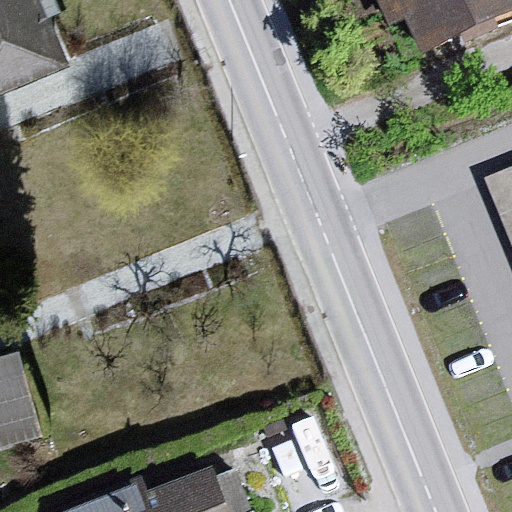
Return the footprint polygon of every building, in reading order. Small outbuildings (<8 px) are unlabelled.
[(27,0),(0,0),(0,90),(56,75),(27,0)] [(511,0),(367,0),(384,33),(406,35),(419,70),(511,22),(511,0)] [(511,177),(484,188),(511,256),(511,177)] [(18,357),(0,360),(0,452),(43,444),(18,357)] [(211,478),(100,511),(245,511),(238,482),(215,490),(211,478)]
